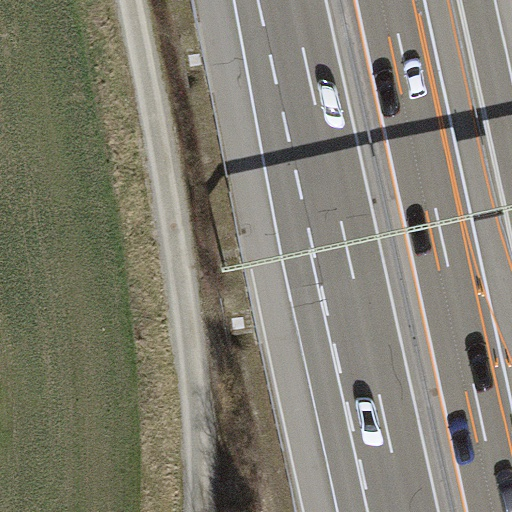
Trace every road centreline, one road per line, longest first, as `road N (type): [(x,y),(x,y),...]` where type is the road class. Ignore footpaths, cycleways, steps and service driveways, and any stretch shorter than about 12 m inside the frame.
road 1 (motorway): [(291,0),(405,511)]
road 2 (motorway): [(503,511),(393,0)]
road 3 (track): [(130,0),(166,175),(198,447),(196,511)]
road 4 (motorway): [(511,161),(476,0)]
